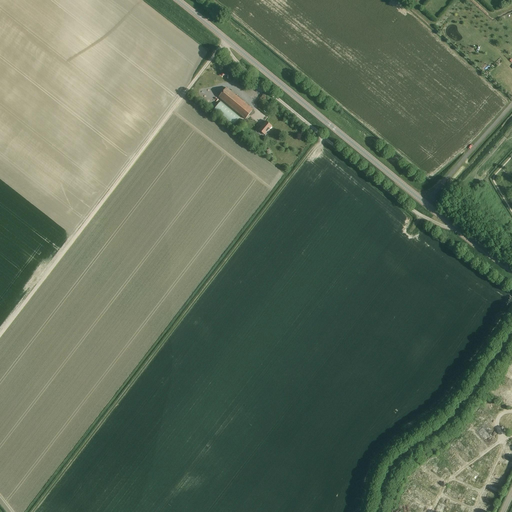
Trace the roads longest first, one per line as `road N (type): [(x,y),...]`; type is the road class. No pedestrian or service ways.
road 1 (unclassified): [(225,39),(257,83),(415,212),(454,228)]
road 2 (tertiary): [(454,228),(225,39)]
